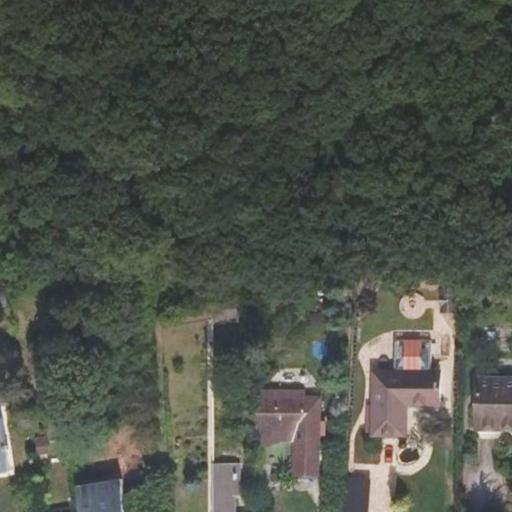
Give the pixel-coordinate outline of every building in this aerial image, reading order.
[(456,278),(431,279),(431,292),(456,293),(456,278)] [(238,322),(237,296),(228,299),(228,314),(212,315),(212,323),(238,322)] [(228,314),(228,299),(212,302),(212,315),(228,314)] [(328,324),(328,314),(307,314),(307,324),(328,324)] [(395,341),(394,373),(430,373),(430,341),(395,341)] [(400,405),(405,405),(440,405),(440,374),(430,373),(394,373),(374,373),(374,435),(400,435),(400,405)] [(511,380),(478,380),(477,429),(511,429),(511,380)] [(280,393),(257,393),(256,434),(266,433),(279,428),(296,428),(296,476),(319,475),(320,399),(280,398),(280,393)] [(0,473),(10,472),(2,419),(0,419),(0,473)] [(213,464),(213,511),(235,511),(235,496),(241,495),(240,463),(213,464)] [(370,511),(373,473),(348,472),(346,511),(370,511)] [(82,511),(126,511),(124,492),(80,497),(82,511)]
